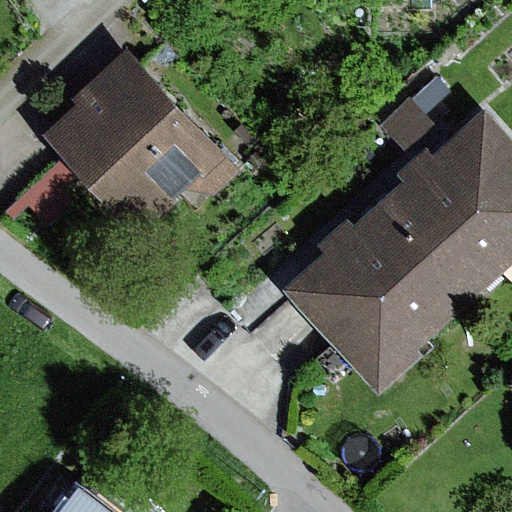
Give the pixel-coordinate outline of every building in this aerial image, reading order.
[(82,99),(48,130),(69,153),(86,171),(143,232),(232,149),(133,42),(77,94),(82,99)] [(409,96),(382,124),(408,149),(436,122),(409,96)] [(326,250),(289,283),(382,387),(511,271),(511,127),(492,105),(439,153),(431,144),(401,171),(408,179),(359,222),(350,213),(318,241),(326,250)] [(69,153),(10,209),(19,218),(32,205),(50,224),(77,198),(67,188),(86,171),(69,153)] [(160,511),(113,477),(100,496),(121,511),(160,511)] [(121,511),(100,496),(85,485),(64,511),(121,511)]
